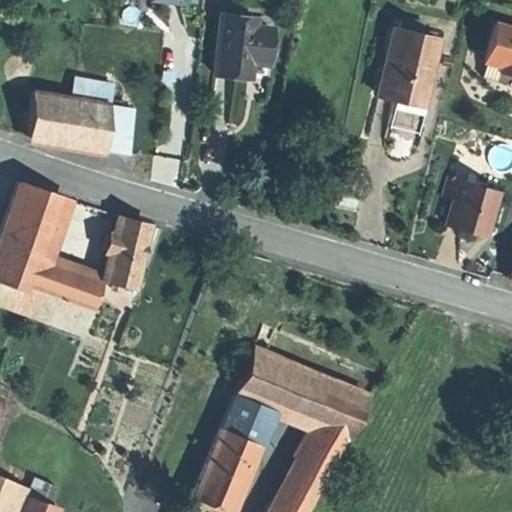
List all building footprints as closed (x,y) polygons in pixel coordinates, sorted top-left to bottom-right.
[(257,18),(221,14),(214,72),(233,74),(241,75),(243,60),(264,63),(267,63),(271,27),(256,26),(257,18)] [(511,28),(496,23),(485,62),(502,67),(507,68),(505,73),(511,74),(511,28)] [(438,40),(394,29),(378,94),(401,100),(422,105),(438,40)] [(243,60),(241,75),(262,77),(264,63),(243,60)] [(74,78),(70,99),(108,105),(112,85),(74,78)] [(70,99),(31,92),(28,137),(129,153),(132,109),(108,105),(70,99)] [(497,192),(450,178),(445,197),(454,200),(447,226),(465,231),(484,237),(497,192)] [(56,195),(17,181),(0,229),(0,282),(20,290),(33,253),(35,253),(56,195)] [(132,222),(118,218),(114,235),(109,254),(103,278),(134,286),(140,265),(143,251),(149,226),(132,222)] [(158,230),(149,226),(143,251),(149,253),(158,230)] [(114,235),(105,233),(100,251),(109,254),(114,235)] [(143,251),(140,265),(145,266),(149,253),(143,251)] [(33,253),(20,290),(89,315),(103,278),(35,253),(33,253)] [(20,290),(0,282),(0,303),(82,334),(89,315),(20,290)] [(265,325),(255,348),(277,358),(333,382),(343,358),(265,325)] [(277,358),(255,348),(235,395),(257,404),(277,358)] [(333,382),(277,358),(257,404),(273,411),(319,431),(345,442),(370,398),(333,382)] [(257,404),(235,395),(221,428),(259,445),(273,411),(257,404)] [(230,511),(259,445),(221,428),(191,497),(212,506),(226,511),(230,511)] [(305,511),(345,442),(319,431),(273,511),(305,511)] [(0,511),(15,511),(26,488),(0,476),(0,511)] [(57,488),(35,477),(19,511),(54,511),(57,507),(50,505),(57,488)]
